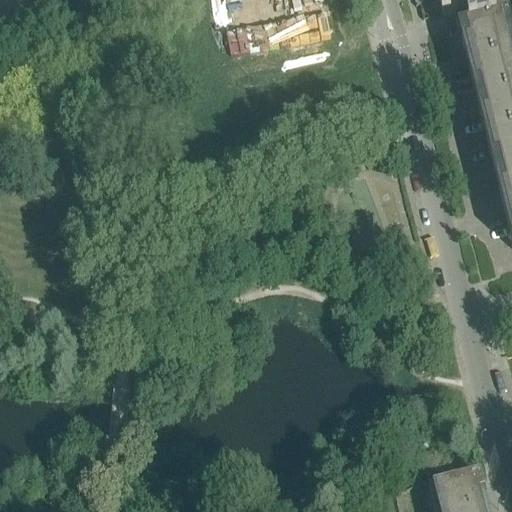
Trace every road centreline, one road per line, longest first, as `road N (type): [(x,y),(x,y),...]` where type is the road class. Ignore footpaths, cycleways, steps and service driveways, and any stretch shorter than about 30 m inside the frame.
road 1 (tertiary): [(468,325),(384,0)]
road 2 (tertiary): [(511,495),(468,325)]
